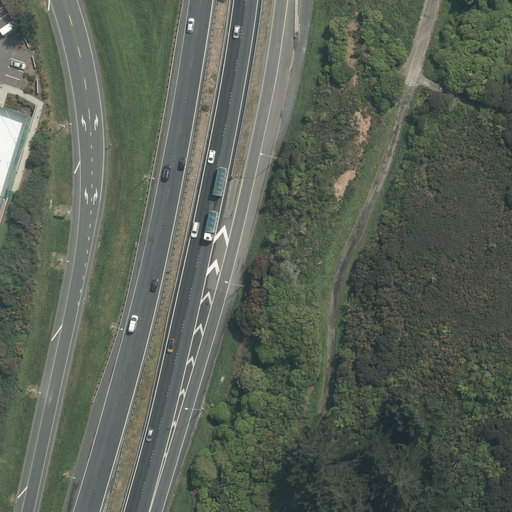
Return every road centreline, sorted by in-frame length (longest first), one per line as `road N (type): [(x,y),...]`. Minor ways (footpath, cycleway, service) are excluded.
road 1 (motorway): [(280,0),(230,267),(156,511)]
road 2 (motorway): [(87,511),(154,259),(201,0)]
road 3 (motorway): [(246,0),(202,238),(135,511)]
road 4 (motorway): [(26,511),(88,200),(92,134),(64,0)]
